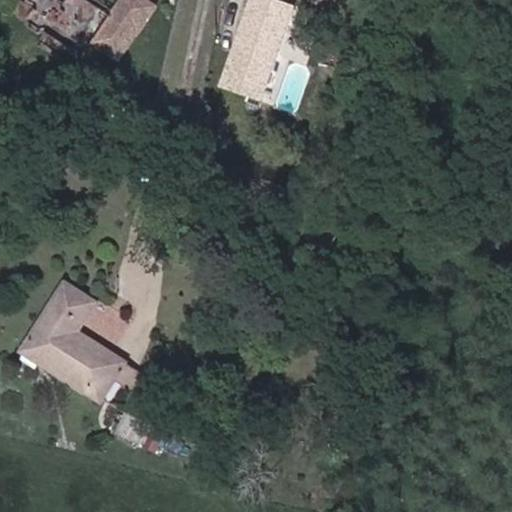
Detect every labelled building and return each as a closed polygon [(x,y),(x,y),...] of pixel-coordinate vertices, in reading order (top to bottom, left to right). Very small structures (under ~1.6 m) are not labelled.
[(136,29),(155,0),(154,0),(118,0),(111,11),(93,0),(23,0),(34,6),(27,17),(28,24),(37,30),(45,29),(83,53),(96,32),(116,45),(130,25),(136,29)] [(295,6),(276,0),(246,0),(217,87),(262,103),(295,6)] [(83,53),(45,29),(37,41),(81,70),(89,58),(96,63),(106,47),(118,56),(136,29),(130,25),(116,45),(96,32),(83,53)] [(511,195),(511,164),(504,163),(496,192),(511,195)] [(489,221),(511,226),(511,195),(496,192),(489,221)] [(34,351),(68,373),(89,293),(76,284),(34,351)] [(112,401),(137,362),(88,332),(106,303),(89,293),(68,373),(112,401)]
